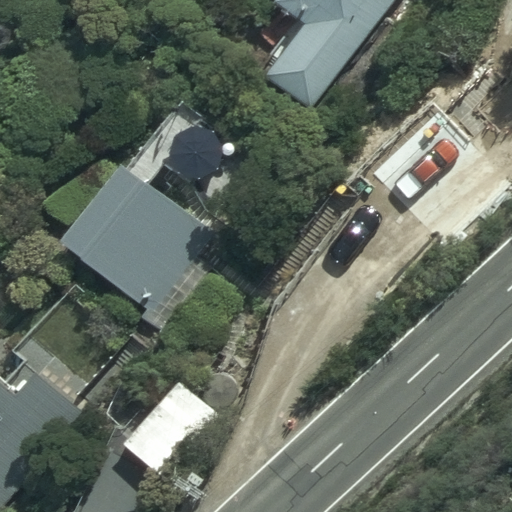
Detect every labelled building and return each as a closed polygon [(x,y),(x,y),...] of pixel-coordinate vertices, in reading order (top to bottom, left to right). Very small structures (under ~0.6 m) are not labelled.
[(281,0),(306,20),(269,70),(311,106),(395,0),(281,0)] [(468,145),(411,200),(445,236),(500,179),(468,145)] [(220,234),(126,156),(61,231),(148,306),(141,313),(161,330),(217,266),(203,254),(220,234)] [(0,511),(3,511),(87,422),(74,411),(89,394),(29,341),(13,359),(23,368),(9,384),(0,376),(0,511)] [(183,376),(126,438),(159,469),(216,406),(183,376)]
